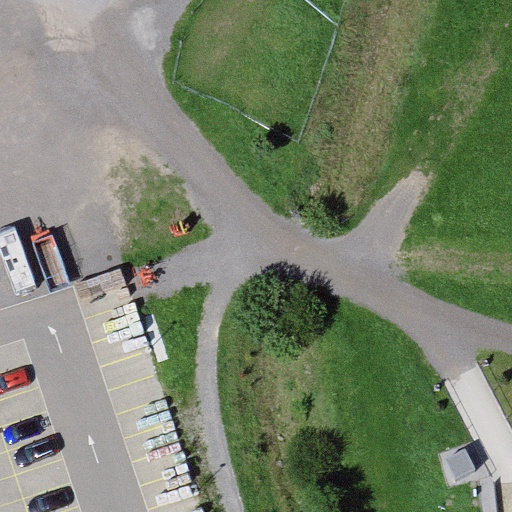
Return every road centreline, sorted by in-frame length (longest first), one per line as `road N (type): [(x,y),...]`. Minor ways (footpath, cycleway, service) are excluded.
road 1 (track): [(57,0),(268,236)]
road 2 (track): [(268,236),(434,321),(511,343)]
road 3 (track): [(434,321),(511,471)]
